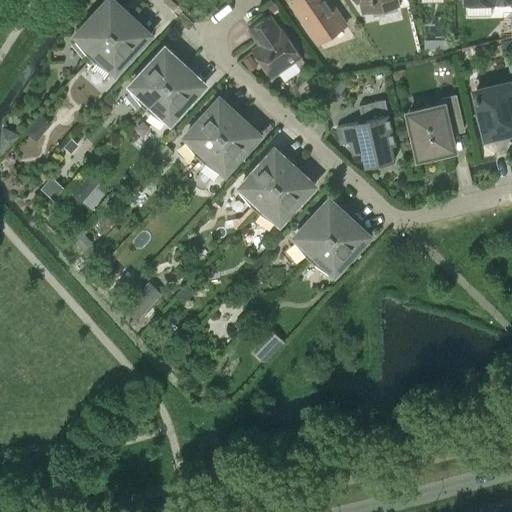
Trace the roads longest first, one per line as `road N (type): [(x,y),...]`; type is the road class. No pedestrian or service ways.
road 1 (residential): [(202,43),(398,220),(511,193)]
road 2 (tertiary): [(511,470),(349,511)]
